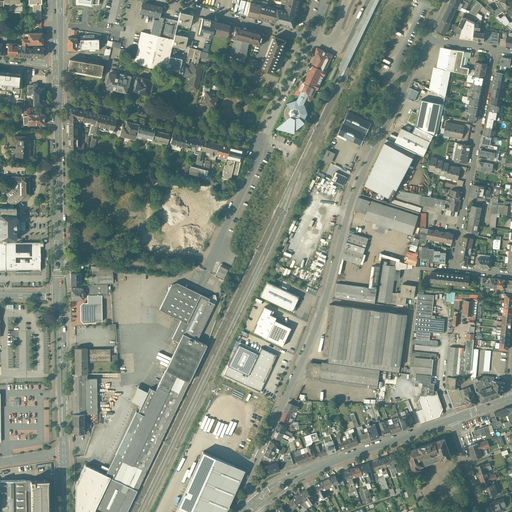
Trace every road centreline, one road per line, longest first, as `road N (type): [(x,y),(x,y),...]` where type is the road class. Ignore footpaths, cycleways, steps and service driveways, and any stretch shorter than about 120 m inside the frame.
road 1 (residential): [(255,502),(248,477),(320,314),(350,200),(426,38)]
road 2 (residential): [(495,49),(451,268)]
road 3 (secondary): [(255,502),(299,474),(452,419)]
road 4 (residential): [(260,144),(57,94)]
road 5 (secondary): [(57,94),(60,295)]
road 6 (residential): [(311,37),(154,0)]
road 7 (secondary): [(60,295),(64,453)]
